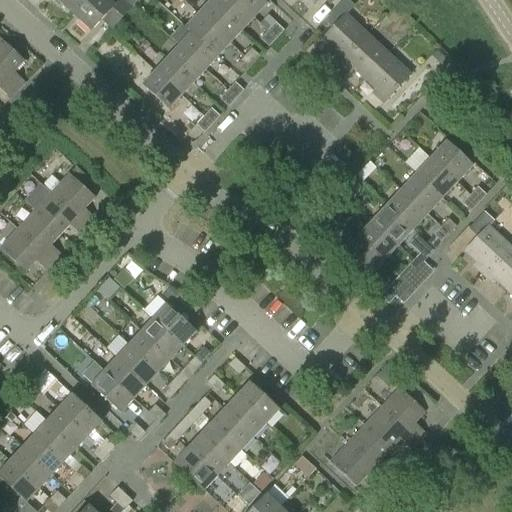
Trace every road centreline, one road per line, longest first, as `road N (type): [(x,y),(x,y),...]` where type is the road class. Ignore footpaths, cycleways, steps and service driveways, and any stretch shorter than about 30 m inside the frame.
road 1 (residential): [(366,314),(309,374),(209,275),(134,232)]
road 2 (tertiary): [(186,175),(0,0)]
road 3 (tertiary): [(366,314),(263,218),(216,199),(186,175)]
road 4 (tertiary): [(511,448),(366,314)]
road 5 (residential): [(0,315),(31,342),(134,232)]
